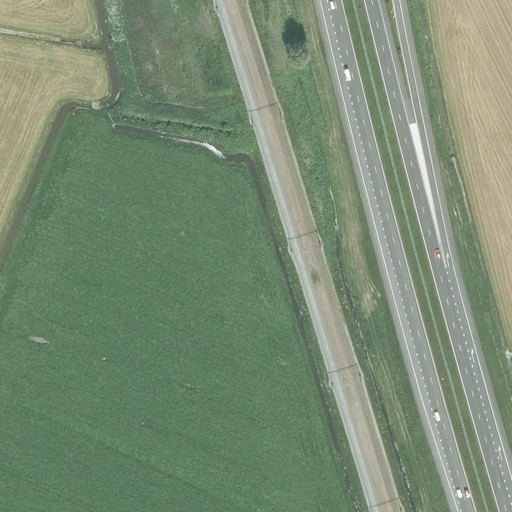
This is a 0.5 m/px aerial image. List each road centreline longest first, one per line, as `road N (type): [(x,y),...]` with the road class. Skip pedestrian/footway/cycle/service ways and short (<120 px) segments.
road 1 (motorway): [(334,0),(468,511)]
road 2 (motorway): [(439,271),(395,0)]
road 3 (motorway): [(439,271),(373,6)]
road 4 (motorway): [(506,511),(439,271)]
